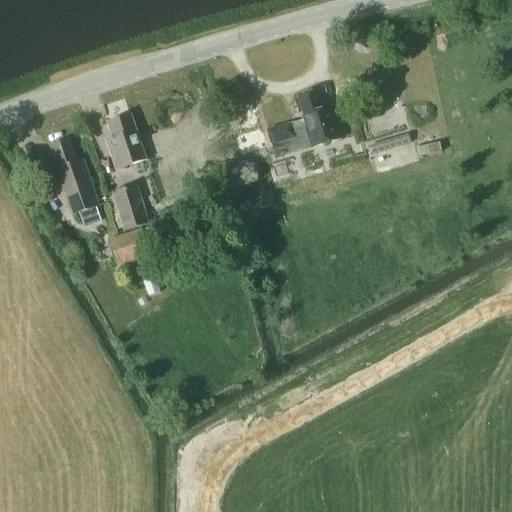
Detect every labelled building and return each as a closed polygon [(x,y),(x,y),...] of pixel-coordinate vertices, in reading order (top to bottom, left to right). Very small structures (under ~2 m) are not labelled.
[(318,91),(298,97),(304,116),(302,117),(311,147),(342,138),(332,108),(323,110),(318,91)] [(140,144),(131,116),(109,124),(114,140),(106,142),(112,159),(116,170),(146,160),(140,144)] [(59,191),(61,191),(63,197),(67,195),(74,218),(98,208),(83,161),(76,164),(69,142),(51,148),(53,154),(47,156),(59,191)] [(149,223),(138,184),(108,193),(118,229),(123,228),(123,230),(149,223)] [(150,253),(142,228),(109,239),(119,269),(146,260),(144,255),(150,253)]
